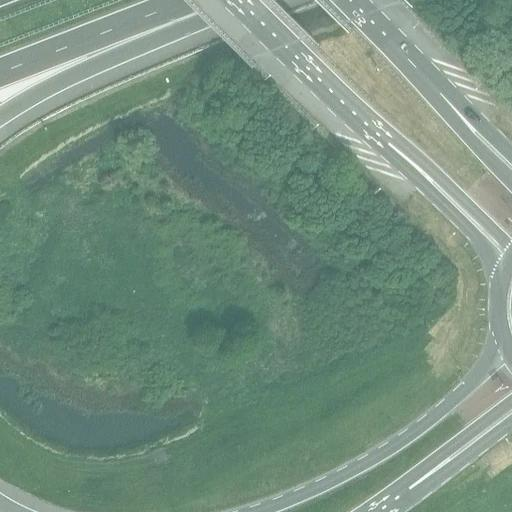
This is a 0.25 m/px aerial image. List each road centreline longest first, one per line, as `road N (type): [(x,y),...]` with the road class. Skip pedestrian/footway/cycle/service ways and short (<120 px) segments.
road 1 (motorway): [(501,346),(438,413),(380,455),(262,511)]
road 2 (motorway): [(0,117),(215,0)]
road 3 (trunk): [(232,0),(387,143)]
road 4 (motorway): [(0,73),(191,0)]
road 5 (trunk): [(387,143),(499,279)]
road 6 (trunk): [(387,143),(511,253)]
road 7 (motorway): [(406,490),(511,401)]
road 8 (trunk): [(437,96),(347,0)]
road 9 (motorway): [(406,490),(447,474),(511,421)]
